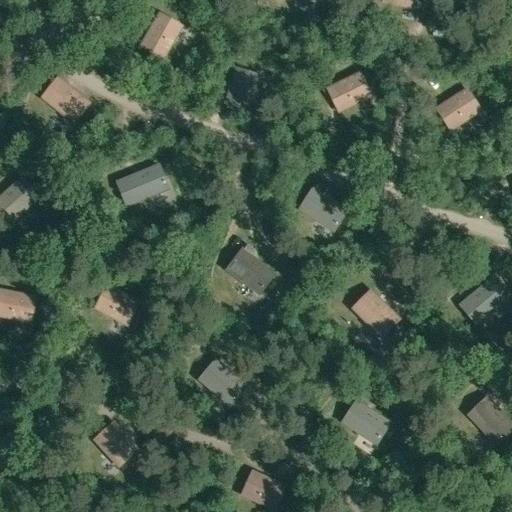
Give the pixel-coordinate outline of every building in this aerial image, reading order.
[(385,0),(385,2),(419,10),(421,0),(385,0)] [(182,27),(160,14),(142,45),(164,58),(182,27)] [(236,69),(226,102),(250,110),(261,76),(236,69)] [(359,73),(328,88),(339,112),(371,96),(359,73)] [(89,104),(58,79),(42,99),(74,124),(89,104)] [(466,89),(437,109),(451,130),(480,111),(466,89)] [(127,207),(168,190),(159,166),(117,183),(127,207)] [(22,179),(0,198),(0,214),(9,225),(39,198),(22,179)] [(335,229),(347,210),(313,189),(301,208),(335,229)] [(227,270),(259,295),(274,275),(242,250),(227,270)] [(507,300),(491,280),(460,306),(476,325),(507,300)] [(108,286),(96,309),(127,326),(139,303),(108,286)] [(1,290),(0,295),(0,316),(31,322),(36,297),(1,290)] [(353,309),(381,338),(399,320),(371,292),(353,309)] [(247,387),(216,361),(199,381),(230,406),(247,387)] [(511,424),(487,398),(468,416),(496,445),(511,429),(511,424)] [(356,402),(342,423),(376,445),(390,424),(356,402)] [(120,467),(139,450),(115,424),(96,441),(120,467)] [(275,510),(285,487),(253,472),(243,496),(275,510)]
